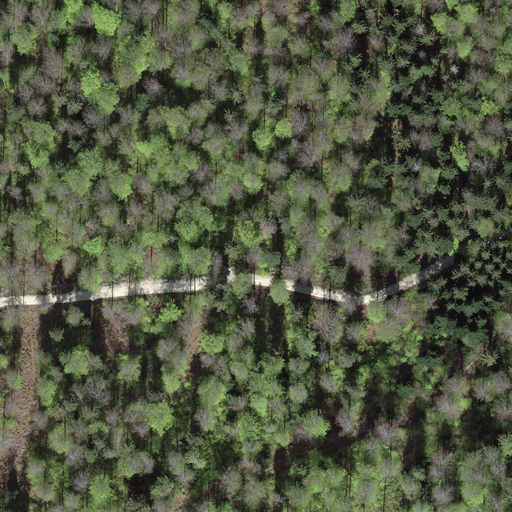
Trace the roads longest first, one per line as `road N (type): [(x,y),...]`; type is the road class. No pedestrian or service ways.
road 1 (track): [(0,302),(239,281),(368,296),(511,230)]
road 2 (track): [(189,511),(275,467),(434,406),(511,322)]
